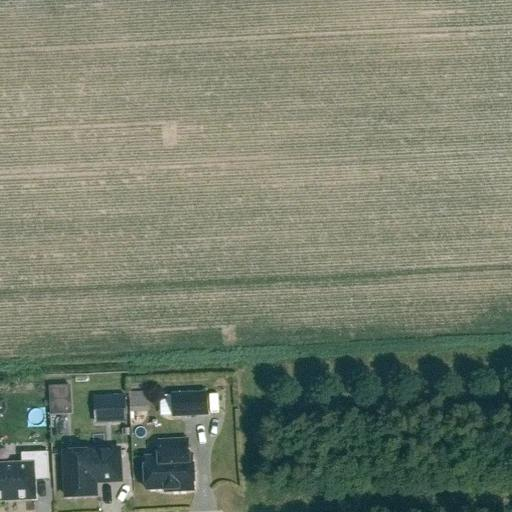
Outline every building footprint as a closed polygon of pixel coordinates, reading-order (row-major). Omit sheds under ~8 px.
[(49,387),(49,394),(50,400),(63,399),(63,386),(49,387)] [(173,417),(209,415),(207,392),(172,394),(173,417)] [(95,397),(97,423),(126,422),(125,396),(95,397)] [(195,491),(192,439),(158,441),(159,460),(146,461),(146,457),(144,457),(146,489),(164,488),(164,492),(195,491)] [(96,495),(95,482),(121,481),(120,449),(64,452),(66,497),(96,495)] [(0,499),(33,498),(35,498),(35,496),(34,480),(49,479),(48,452),(22,453),(22,465),(0,465),(0,499)]
